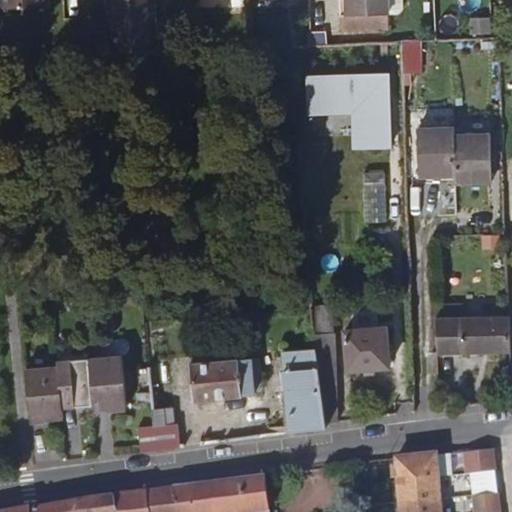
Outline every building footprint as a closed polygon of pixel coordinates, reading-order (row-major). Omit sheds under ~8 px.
[(155,0),(109,0),(111,35),(112,50),(157,48),(155,0)] [(341,0),(342,15),(389,14),(389,0),(341,0)] [(251,17),(251,46),(266,45),(265,18),(251,17)] [(422,40),(405,41),(406,73),(424,72),(422,40)] [(390,71),(306,74),(308,114),(351,113),(353,149),(393,147),(390,71)] [(456,136),(456,127),(419,130),(420,175),(457,174),(456,136)] [(456,136),(457,174),(457,181),(494,181),(492,135),(456,136)] [(388,167),(367,168),(369,217),(390,216),(388,167)] [(315,306),(318,333),(336,331),(334,303),(314,305),(315,306)] [(511,351),(510,314),(438,316),(439,353),(511,351)] [(391,366),(388,326),(347,330),(350,370),(391,366)] [(326,421),(340,419),(336,331),(318,333),(319,347),(326,421)] [(326,427),(326,421),(319,347),(283,351),(292,431),(326,427)] [(91,357),(96,404),(96,410),(129,407),(128,402),(125,354),(91,357)] [(264,388),(262,355),(192,363),(195,400),(257,393),(257,390),(264,388)] [(60,360),(60,363),(65,406),(96,404),(91,357),(60,360)] [(65,417),(65,406),(60,363),(28,367),(33,420),(65,417)] [(143,451),(181,446),(179,422),(156,424),(141,426),(143,451)] [(493,447),(471,450),(478,510),(499,508),(493,447)] [(441,511),(436,454),(396,459),(400,511),(441,511)] [(217,481),(175,486),(179,511),(270,511),(272,511),(268,474),(217,481)] [(179,511),(175,486),(168,487),(170,511),(179,511)] [(170,511),(168,487),(150,490),(152,511),(170,511)] [(152,511),(150,490),(33,506),(33,511),(152,511)]
